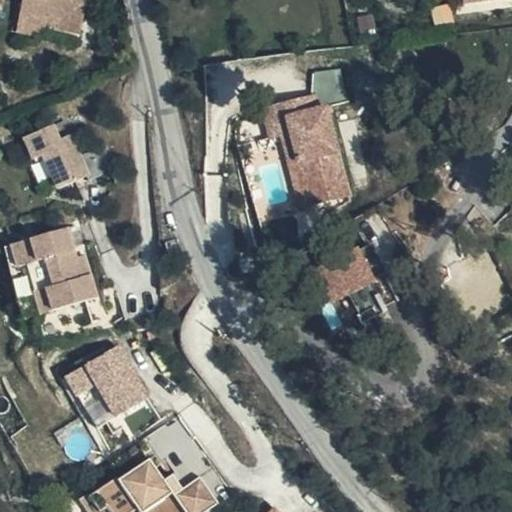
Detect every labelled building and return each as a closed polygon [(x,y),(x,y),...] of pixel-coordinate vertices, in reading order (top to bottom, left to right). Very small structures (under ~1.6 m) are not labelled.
[(20,0),(16,21),(38,26),(39,17),(57,21),(56,30),(76,35),(82,9),(91,11),(93,0),(20,0)] [(39,17),(38,26),(56,30),(57,21),(39,17)] [(35,39),(38,26),(16,21),(13,34),(35,39)] [(319,79),(320,100),(324,115),(331,112),(355,105),(344,71),(319,79)] [(320,100),(305,104),(309,119),(324,115),(320,100)] [(331,112),(324,115),(309,119),(305,104),(267,116),(277,147),(288,143),(297,141),(319,211),(358,199),(331,112)] [(54,126),(43,131),(49,145),(60,140),(54,126)] [(49,145),(43,131),(14,143),(23,165),(32,161),(49,197),(77,185),(79,189),(102,179),(91,155),(71,164),(60,140),(49,145)] [(297,141),(288,143),(310,214),(319,211),(297,141)] [(95,298),(87,275),(79,278),(73,259),(64,230),(8,247),(15,269),(23,267),(38,315),(95,298)] [(374,253),(360,261),(365,269),(378,262),(374,253)] [(79,278),(87,275),(81,256),(73,259),(79,278)] [(390,282),(378,262),(365,269),(360,261),(337,274),(340,280),(364,324),(362,326),(367,334),(380,326),(389,341),(401,335),(376,289),(390,282)] [(310,327),(304,332),(310,340),(316,334),(310,327)] [(109,354),(58,384),(69,404),(89,393),(108,425),(139,406),(109,354)] [(79,497),(88,511),(202,511),(219,501),(200,474),(183,487),(173,472),(165,478),(150,456),(119,477),(117,475),(89,493),(88,491),(79,497)]
